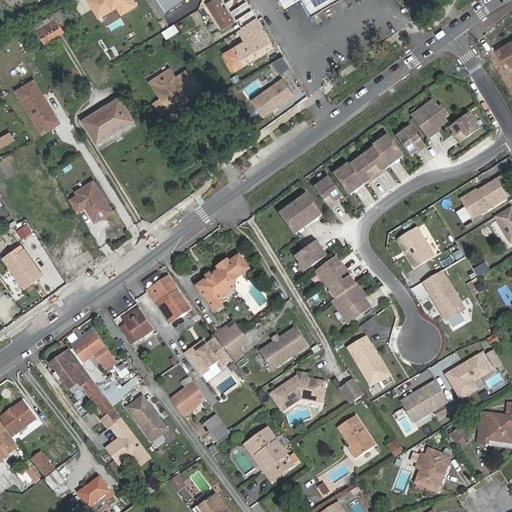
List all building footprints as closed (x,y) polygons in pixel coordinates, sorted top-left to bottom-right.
[(126,0),(87,0),(98,20),(116,8),(127,1),(126,0)] [(134,0),(120,0),(116,8),(121,16),(138,6),(134,0)] [(157,0),(167,13),(186,0),(157,0)] [(252,9),(246,0),(211,0),(213,1),(207,5),(225,34),(236,28),(223,9),(225,8),(234,21),(252,9)] [(280,0),(287,12),(304,2),(313,19),(345,0),(280,0)] [(258,19),(259,19),(252,9),(234,21),(240,30),(241,31),(258,19)] [(35,27),(46,44),(64,32),(58,24),(67,19),(62,11),(35,27)] [(274,49),(258,19),(241,31),(240,30),(238,31),(245,43),(226,54),(230,61),(234,69),(236,71),(253,60),(256,65),(269,57),(266,53),(274,49)] [(511,42),(498,50),(509,70),(511,67),(511,42)] [(282,72),(291,66),(285,55),(275,61),(282,72)] [(230,72),(234,69),(230,61),(225,64),(230,72)] [(157,115),(200,84),(186,70),(175,77),(168,68),(147,81),(149,103),(157,115)] [(282,78),(250,101),(262,118),(294,95),(282,78)] [(33,79),(16,89),(43,131),(59,121),(33,79)] [(178,107),(190,100),(187,96),(176,104),(178,107)] [(98,144),(134,121),(120,98),(83,122),(98,144)] [(449,121),(446,117),(450,115),(443,106),(441,108),(435,100),(421,110),(423,113),(416,118),(430,138),(438,133),(436,131),(449,121)] [(459,144),(480,129),(476,123),(477,122),(471,115),(451,130),(456,137),(455,137),(459,144)] [(423,141),(408,121),(403,125),(402,124),(394,129),(409,150),(416,145),(417,146),(423,141)] [(11,134),(0,140),(0,146),(1,149),(15,140),(11,134)] [(404,156),(388,134),(380,139),(382,141),(376,145),(391,166),(404,156)] [(391,166),(376,145),(369,151),(370,152),(364,156),(379,176),(385,172),(384,171),(391,166)] [(379,176),(364,156),(359,160),(358,159),(350,164),(365,184),(372,180),(373,181),(379,176)] [(365,184),(350,164),(345,168),(343,166),(336,171),(352,194),(365,184)] [(91,189),(106,180),(100,171),(85,180),(91,189)] [(344,196),(329,176),(322,181),(323,183),(317,187),(332,207),(338,202),(337,201),(344,196)] [(511,194),(511,192),(503,177),(496,181),(507,198),(511,194)] [(473,218),(507,198),(496,181),(475,194),(474,192),(462,200),(473,218)] [(18,223),(2,234),(7,242),(0,247),(0,286),(3,284),(8,281),(7,280),(18,272),(20,275),(27,270),(29,273),(50,257),(45,249),(76,230),(53,192),(21,211),(26,219),(18,223)] [(323,215),(307,192),(300,198),(301,199),(295,203),(310,225),(323,215)] [(310,225),(295,203),(290,207),(289,205),(281,211),(297,233),(310,225)] [(98,212),(104,219),(112,213),(107,206),(98,212)] [(511,243),(511,207),(495,217),(511,244),(511,243)] [(112,213),(104,219),(91,228),(104,246),(123,231),(125,235),(128,235),(132,231),(133,228),(118,209),(112,213)] [(88,215),(83,217),(87,224),(92,221),(88,215)] [(435,256),(418,227),(398,239),(415,268),(435,256)] [(305,272),(328,256),(318,242),(298,257),(302,263),(300,264),(305,272)] [(204,275),(206,278),(196,285),(216,313),(226,307),(225,305),(226,304),(225,303),(227,301),(224,298),(238,288),(236,285),(238,283),(236,280),(251,270),(239,253),(230,260),(228,257),(216,267),(218,269),(212,273),(211,270),(204,275)] [(329,285),(349,270),(344,264),(343,265),(338,258),(318,272),(323,280),(325,279),(329,285)] [(337,299),(357,284),(352,277),(353,277),(349,270),(329,285),(333,290),(332,291),(337,299)] [(427,288),(446,277),(442,271),(423,282),(427,288)] [(192,309),(169,276),(148,292),(171,324),(192,309)] [(465,309),(446,277),(427,288),(446,320),(465,309)] [(337,299),(336,299),(340,306),(338,307),(349,323),(358,317),(357,315),(371,305),(366,298),(368,297),(358,283),(357,284),(337,299)] [(139,341),(155,329),(140,308),(117,324),(131,343),(137,338),(139,341)] [(218,336),(228,349),(246,337),(236,324),(218,336)] [(105,369),(117,361),(95,330),(73,346),(85,362),(86,362),(95,355),(105,369)] [(305,348),(295,332),(261,356),(273,372),(305,348)] [(390,375),(367,336),(349,347),(372,386),(390,375)] [(221,365),(231,357),(226,350),(217,337),(206,345),(200,350),(197,346),(189,352),(203,371),(218,360),(221,365)] [(233,356),(240,351),(250,344),(246,337),(228,349),(233,356)] [(206,345),(204,341),(197,346),(200,350),(206,345)] [(71,388),(90,373),(72,348),(52,362),(71,388)] [(177,366),(183,362),(173,349),(158,360),(165,370),(175,363),(177,366)] [(237,362),(244,357),(240,351),(233,356),(237,362)] [(99,379),(108,373),(105,369),(95,355),(86,362),(99,379)] [(473,381),(489,372),(479,355),(446,375),(461,399),(477,389),(473,381)] [(273,396),(282,409),(284,412),(304,397),(324,403),(328,382),(321,381),(302,375),(273,396)] [(99,386),(94,378),(84,386),(106,416),(102,419),(108,427),(122,416),(113,404),(99,386)] [(124,387),(129,394),(142,385),(136,378),(124,387)] [(123,398),(109,379),(99,386),(113,404),(123,398)] [(355,380),(342,388),(352,402),(364,393),(355,380)] [(414,423),(448,402),(436,381),(402,401),(414,423)] [(157,406),(161,403),(146,382),(142,385),(157,406)] [(173,400),(184,415),(209,398),(197,382),(173,400)] [(149,402),(143,395),(136,400),(142,407),(149,402)] [(39,419),(25,400),(0,417),(0,420),(12,437),(39,419)] [(168,429),(149,402),(142,407),(136,400),(127,406),(152,440),(168,429)] [(212,427),(218,436),(231,427),(218,410),(213,414),(218,422),(212,427)] [(511,415),(481,413),(477,444),(486,445),(486,440),(511,442),(511,415)] [(212,427),(218,422),(213,414),(207,419),(212,427)] [(379,444),(359,414),(339,428),(360,457),(379,444)] [(0,458),(18,445),(12,437),(0,420),(0,458)] [(457,428),(451,432),(458,443),(464,439),(457,428)] [(280,477),(295,467),(269,432),(253,443),(260,453),(256,457),(267,471),(272,467),(280,477)] [(440,432),(433,437),(438,444),(445,440),(440,432)] [(256,457),(260,453),(253,443),(248,447),(256,457)] [(453,456),(429,446),(414,485),(438,494),(453,456)] [(145,453),(142,448),(133,454),(137,459),(145,453)] [(46,476),(57,468),(44,452),(34,459),(46,476)] [(48,491),(29,466),(23,470),(43,496),(48,491)] [(267,471),(275,481),(280,477),(272,467),(267,471)] [(46,476),(52,485),(63,477),(57,468),(46,476)] [(0,488),(2,491),(13,484),(2,469),(0,470),(0,488)] [(178,489),(185,483),(179,474),(171,479),(178,489)] [(101,476),(79,491),(91,507),(104,497),(106,501),(114,495),(101,476)] [(230,511),(218,494),(201,506),(204,511),(230,511)] [(347,511),(341,502),(325,511),(347,511)]
